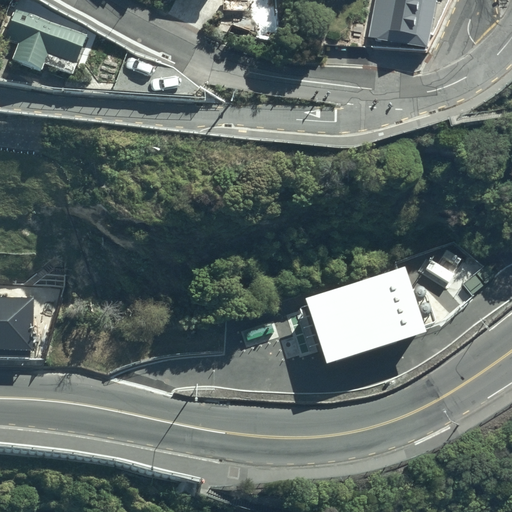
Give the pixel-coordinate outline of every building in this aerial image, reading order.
[(222,0),(223,10),(233,9),(234,25),(259,23),(260,30),(283,31),(283,0),(222,0)] [(438,0),(378,0),(372,38),(431,48),(438,0)] [(10,6),(9,9),(0,35),(20,42),(14,60),(43,70),(46,63),(74,73),(86,38),(79,35),(81,30),(10,6)] [(402,275),(304,306),(324,372),(422,340),(402,275)] [(0,363),(32,364),(32,353),(34,300),(0,299),(0,363)]
